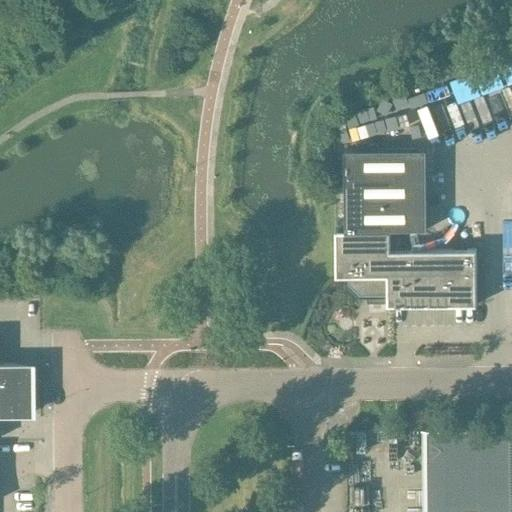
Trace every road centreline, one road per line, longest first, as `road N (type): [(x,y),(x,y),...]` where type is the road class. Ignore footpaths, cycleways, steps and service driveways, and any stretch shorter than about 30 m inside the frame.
road 1 (unknown): [(509,384),(495,198),(496,163),(511,142)]
road 2 (residential): [(67,511),(67,419),(81,397),(206,390)]
road 3 (unclassified): [(312,388),(511,384)]
road 4 (unclassified): [(175,511),(177,425),(184,406),(206,390)]
road 5 (unclassified): [(311,511),(312,388)]
